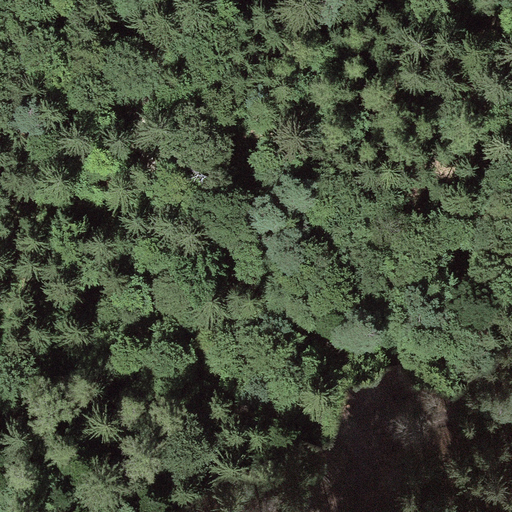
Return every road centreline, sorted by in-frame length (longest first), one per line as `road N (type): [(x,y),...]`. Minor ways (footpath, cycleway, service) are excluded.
road 1 (track): [(384,434),(387,407),(378,386),(319,331),(246,282),(161,196),(146,168),(134,122),(159,60),(238,0)]
road 2 (track): [(0,364),(156,382),(384,434)]
road 3 (track): [(511,396),(384,434)]
